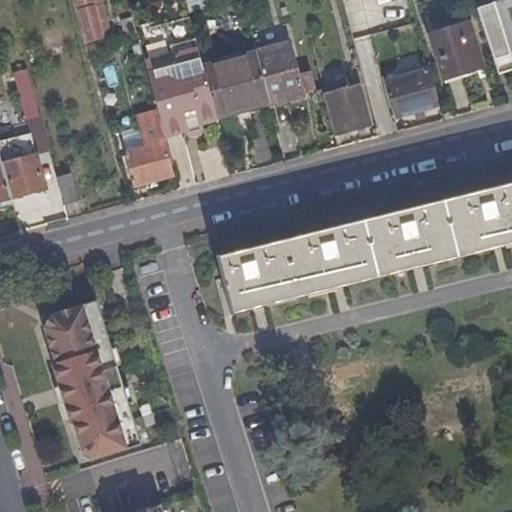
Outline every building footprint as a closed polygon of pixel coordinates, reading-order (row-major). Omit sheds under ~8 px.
[(75,0),(79,13),(96,9),(93,0),(75,0)] [(210,0),(187,0),(190,11),(212,7),(210,0)] [(511,0),(505,0),(476,10),(492,60),(509,55),(511,66),(511,0)] [(100,28),(96,9),(79,13),(87,43),(111,36),(108,26),(100,28)] [(138,37),(162,128),(183,123),(199,120),(215,115),(202,67),(189,20),(137,33),(138,37)] [(469,23),(429,35),(443,79),(477,68),(472,48),(477,47),(469,23)] [(312,38),(318,65),(341,59),(335,33),(312,38)] [(306,96),(292,42),(257,51),(258,53),(271,103),(271,105),(306,96)] [(215,115),(216,118),(271,103),(258,53),(202,67),(215,115)] [(511,66),(509,55),(492,60),(497,75),(511,70),(511,66)] [(388,80),(397,116),(440,106),(430,69),(388,80)] [(39,117),(30,82),(15,86),(24,120),(39,117)] [(324,91),(335,134),(369,124),(360,83),(324,91)] [(216,118),(215,115),(199,120),(200,128),(218,124),(216,118)] [(200,133),(200,128),(199,120),(183,123),(185,133),(187,136),(191,138),(194,138),(197,136),(200,133)] [(185,133),(183,123),(162,128),(165,138),(185,133)] [(123,131),(127,149),(146,145),(143,128),(123,131)] [(124,153),(133,187),(172,179),(162,144),(124,153)] [(0,159),(11,199),(46,189),(36,155),(18,160),(13,145),(0,147),(0,159)] [(0,201),(11,199),(0,159),(0,201)] [(79,202),(71,176),(57,180),(64,207),(79,202)] [(511,185),(219,257),(232,310),(511,240),(511,185)] [(511,247),(511,240),(232,310),(233,316),(511,247)] [(141,441),(96,298),(51,312),(44,325),(55,360),(53,361),(72,421),(74,421),(83,449),(95,455),(141,441)]
